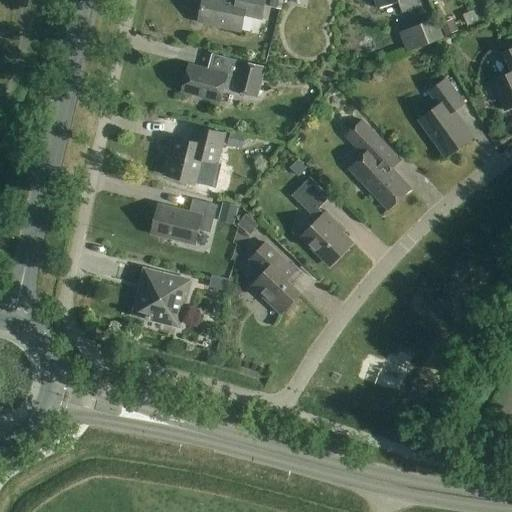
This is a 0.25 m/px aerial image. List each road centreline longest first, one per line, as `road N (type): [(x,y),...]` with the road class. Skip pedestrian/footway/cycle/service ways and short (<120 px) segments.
road 1 (residential): [(130,0),(65,298),(75,338),(103,358),(280,404),(411,238),(511,157)]
road 2 (primary): [(511,504),(316,467),(48,391)]
road 3 (tertiary): [(5,322),(42,212),(85,0)]
